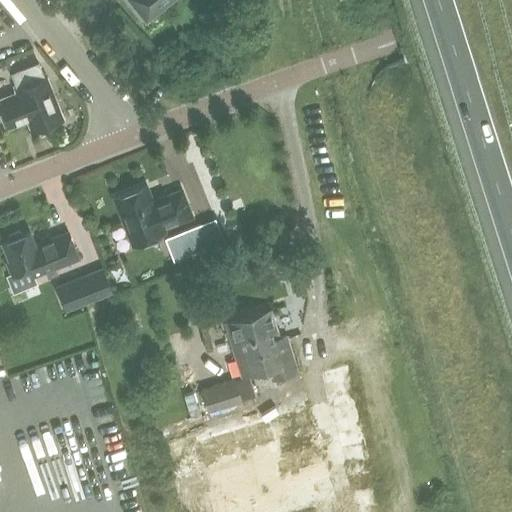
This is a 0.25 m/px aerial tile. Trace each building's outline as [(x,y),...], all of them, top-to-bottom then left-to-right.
[(143,12),(145,14),(162,0),(133,0),(135,1),(132,3),(141,13),(143,12)] [(38,62),(11,73),(17,88),(16,88),(18,92),(0,98),(0,102),(4,112),(0,114),(4,124),(8,123),(9,125),(28,118),(32,129),(62,118),(46,76),(44,77),(38,62)] [(145,184),(114,197),(132,243),(164,231),(162,227),(191,215),(181,189),(152,201),(145,184)] [(195,226),(173,235),(181,255),(204,246),(195,226)] [(6,261),(11,274),(29,267),(32,275),(78,257),(68,231),(38,242),(38,243),(34,245),(28,231),(22,233),(19,230),(9,234),(9,239),(3,241),(10,259),(6,261)] [(110,290),(102,268),(87,274),(89,281),(67,290),(72,304),(66,306),(65,306),(66,308),(110,290)] [(268,310),(225,323),(235,357),(245,355),(250,372),(269,367),(272,379),(296,371),(285,335),(280,337),(277,327),(274,328),(268,310)] [(234,379),(201,389),(208,411),(241,401),(234,379)] [(297,427),(239,444),(259,511),(385,511),(349,392),(291,409),(297,427)]
